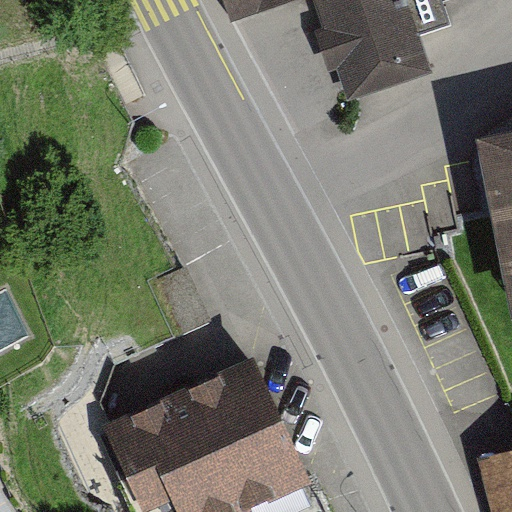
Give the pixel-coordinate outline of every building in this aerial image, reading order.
[(223,0),(232,26),(314,1),(315,0),(223,0)] [(315,0),(314,1),(348,111),(433,85),(419,40),(452,30),(442,0),(315,0)] [(511,141),(487,146),(511,282),(511,141)] [(254,373),(105,441),(136,511),(280,511),(311,498),(254,373)] [(511,511),(511,458),(480,466),(491,511),(511,511)]
